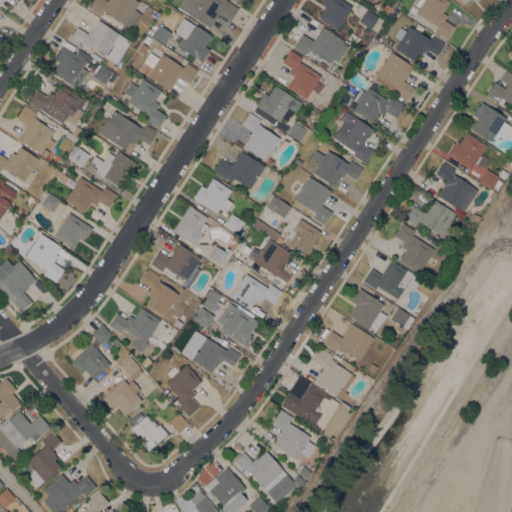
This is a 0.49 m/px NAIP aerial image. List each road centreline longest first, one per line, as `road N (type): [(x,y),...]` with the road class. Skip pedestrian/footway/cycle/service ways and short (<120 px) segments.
road 1 (residential): [(511,8),(237,412),(173,476),(151,483)]
road 2 (residential): [(282,0),(90,292),(20,346)]
road 3 (residential): [(151,483),(127,473),(0,323)]
